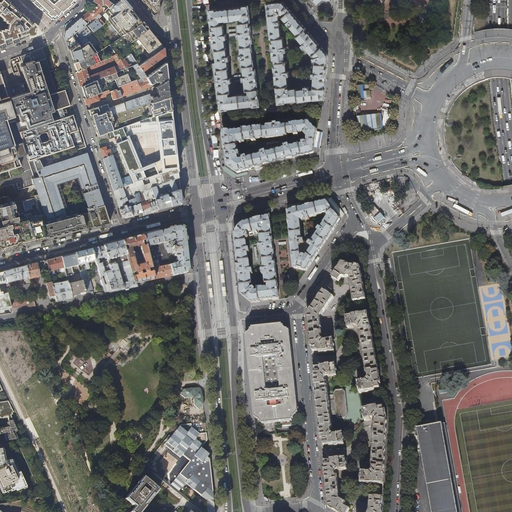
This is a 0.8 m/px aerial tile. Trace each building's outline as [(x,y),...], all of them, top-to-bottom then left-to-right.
[(31,36),(35,34),(37,27),(32,22),(23,14),(13,5),(7,0),(0,0),(0,15),(4,19),(4,20),(6,21),(6,23),(9,24),(8,29),(5,30),(1,30),(1,32),(0,32),(0,48),(8,45),(15,42),(24,39),(31,36)] [(49,1),(47,0),(29,0),(42,11),(51,19),(53,17),(55,20),(59,17),(62,13),(51,3),(49,1)] [(53,0),(51,3),(62,13),(67,10),(72,5),(75,2),(76,0),(53,0)] [(110,2),(106,0),(93,0),(92,3),(90,5),(94,8),(89,13),(97,20),(99,18),(101,16),(99,14),(103,9),(100,6),(103,4),(104,5),(105,4),(109,7),(112,4),(112,3),(110,2)] [(122,9),(115,0),(113,2),(112,3),(112,4),(109,7),(105,11),(106,12),(105,12),(108,16),(108,20),(122,9)] [(128,4),(125,0),(114,0),(115,0),(122,9),(127,16),(134,10),(128,4)] [(158,0),(141,0),(144,3),(145,3),(146,2),(147,3),(151,8),(154,12),(159,10),(158,0)] [(298,101),(304,101),(325,98),(328,55),(325,51),(321,47),(320,48),(318,45),(319,44),(314,38),(308,32),(307,33),(305,30),(306,29),(290,10),(283,2),(267,3),(270,28),(271,39),(273,39),(273,43),(272,43),(273,50),(274,59),(275,59),(276,67),(275,67),(276,76),(276,83),(278,83),(278,87),(277,87),(279,103),(285,103),(285,102),(298,100),(298,101)] [(249,6),(242,6),(242,7),(216,10),(216,9),(210,10),(213,38),(215,60),(218,82),(221,110),(227,109),(227,108),(253,105),(254,106),(260,106),(258,89),(257,89),(256,86),(258,85),(257,77),(256,69),(255,69),(252,51),(252,42),(253,42),(251,30),(251,26),(250,26),(249,22),(251,22),(249,6)] [(138,16),(134,10),(127,16),(122,9),(108,20),(122,37),(135,27),(143,22),(138,16)] [(84,14),(80,18),(86,23),(89,21),(90,22),(91,21),(90,20),(91,19),(93,21),(88,26),(93,32),(93,31),(101,25),(97,20),(89,13),(88,11),(87,12),(84,14)] [(428,12),(419,14),(421,23),(430,21),(428,12)] [(85,24),(86,23),(80,18),(73,24),(65,31),(63,36),(65,41),(75,32),(74,30),(77,27),(79,30),(85,24)] [(117,54),(137,38),(148,28),(145,25),(143,22),(135,27),(122,37),(113,43),(109,45),(116,54),(117,54)] [(91,33),(85,24),(79,30),(75,32),(65,41),(66,44),(68,50),(69,49),(76,44),(91,33)] [(152,33),(148,28),(137,38),(152,56),(164,47),(159,41),(152,33)] [(98,52),(95,47),(101,42),(93,31),(93,32),(91,33),(76,44),(69,49),(71,56),(72,59),(73,59),(74,63),(89,57),(96,54),(98,52)] [(23,141),(25,147),(26,154),(29,167),(32,178),(38,177),(33,160),(39,158),(74,146),(70,133),(78,131),(73,114),(64,116),(64,115),(67,113),(66,109),(62,110),(62,108),(70,106),(65,89),(56,91),(42,47),(37,49),(20,56),(23,66),(21,66),(29,91),(8,98),(15,120),(23,141)] [(165,55),(164,47),(152,56),(139,66),(137,63),(132,66),(141,79),(144,78),(146,78),(146,77),(143,71),(165,55)] [(77,73),(100,62),(96,54),(89,57),(74,63),(75,68),(77,73)] [(116,54),(112,57),(100,62),(77,73),(75,73),(78,80),(80,87),(81,86),(127,67),(132,66),(137,63),(131,54),(121,60),(117,54),(116,54)] [(15,78),(20,76),(16,64),(20,62),(18,57),(10,60),(10,64),(15,78)] [(165,63),(146,77),(146,78),(147,79),(147,81),(150,85),(155,82),(156,82),(157,82),(160,84),(167,79),(167,73),(165,63)] [(109,91),(106,83),(108,82),(109,82),(111,82),(112,81),(115,80),(118,87),(131,83),(128,74),(130,73),(127,67),(81,86),(84,96),(85,99),(96,95),(99,94),(109,91)] [(0,172),(21,165),(18,156),(26,154),(25,147),(23,141),(14,144),(7,123),(15,120),(8,98),(0,73),(0,172)] [(168,89),(167,79),(160,84),(155,88),(157,90),(157,94),(156,96),(152,97),(151,94),(109,108),(111,115),(169,97),(168,89)] [(113,99),(140,91),(147,88),(151,87),(150,85),(147,81),(144,82),(138,84),(137,81),(131,83),(118,87),(109,91),(99,94),(100,97),(109,95),(108,94),(111,93),(113,99)] [(369,98),(369,91),(364,91),(364,86),(356,86),(356,99),(369,98)] [(381,94),(378,101),(392,107),(395,100),(381,94)] [(97,98),(96,95),(85,99),(84,100),(86,105),(98,100),(97,98)] [(170,99),(169,97),(111,115),(92,121),(93,124),(94,126),(97,136),(111,131),(119,128),(118,123),(151,112),(152,116),(166,111),(171,111),(170,101),(170,99)] [(111,115),(109,108),(108,104),(89,110),(90,113),(92,119),(92,121),(111,115)] [(157,174),(177,167),(174,138),(172,119),(171,111),(166,111),(152,116),(125,126),(127,132),(125,133),(122,127),(119,128),(111,131),(113,137),(118,135),(121,141),(116,143),(132,183),(145,178),(142,171),(154,166),(157,174)] [(381,114),(356,116),(357,130),(382,129),(381,114)] [(314,154),(314,152),(314,148),(315,142),(316,137),(317,132),(308,123),(299,124),(290,125),(290,126),(283,127),(282,126),(266,127),(266,129),(263,129),(262,128),(257,128),(243,130),(243,131),(230,132),(230,131),(223,132),(225,149),(227,149),(227,151),(227,153),(226,153),(227,162),(227,167),(238,174),(247,171),(249,171),(252,170),(251,169),(255,168),(255,169),(267,166),(291,160),(308,155),(314,154)] [(113,137),(111,131),(97,136),(96,136),(98,142),(113,137)] [(382,135),(363,140),(365,147),(384,142),(382,135)] [(103,158),(112,155),(110,148),(106,150),(105,146),(99,148),(101,154),(103,158)] [(39,158),(33,160),(38,177),(32,178),(30,179),(32,186),(35,186),(39,194),(41,219),(46,239),(49,238),(64,234),(71,232),(88,227),(93,226),(88,211),(63,218),(55,186),(79,178),(82,190),(97,185),(96,181),(90,163),(86,152),(45,166),(43,166),(39,158)] [(120,179),(112,155),(103,158),(107,173),(113,190),(122,187),(120,179)] [(238,174),(227,167),(227,162),(222,162),(223,169),(234,177),(248,173),(247,171),(238,174)] [(178,175),(177,167),(157,174),(154,175),(158,185),(163,183),(168,181),(174,179),(178,177),(178,175)] [(122,187),(113,190),(114,193),(117,202),(121,216),(125,218),(127,217),(132,216),(130,206),(136,204),(134,198),(127,201),(123,190),(126,187),(129,187),(132,195),(133,194),(151,188),(158,185),(154,175),(145,178),(132,183),(122,187)] [(120,179),(122,187),(132,183),(129,176),(120,179)] [(178,189),(174,179),(168,181),(171,188),(167,189),(166,191),(162,194),(161,194),(160,195),(161,196),(160,196),(158,191),(165,190),(165,188),(163,183),(158,185),(151,188),(154,197),(158,209),(163,208),(171,206),(168,196),(167,193),(170,192),(178,189)] [(97,185),(82,190),(88,211),(93,226),(96,225),(103,224),(107,222),(109,219),(107,214),(102,196),(98,184),(97,185)] [(151,188),(133,194),(134,198),(136,204),(140,203),(143,213),(146,212),(151,211),(154,210),(158,209),(154,197),(151,188)] [(180,195),(180,189),(178,189),(170,192),(171,194),(172,194),(172,195),(168,196),(171,206),(175,205),(177,204),(181,199),(180,195)] [(410,190),(392,207),(398,213),(416,197),(410,190)] [(35,241),(46,239),(41,219),(39,194),(31,196),(29,199),(14,203),(12,198),(7,195),(0,197),(0,250),(6,249),(6,248),(11,246),(12,247),(18,246),(26,244),(29,243),(29,242),(34,241),(35,241)] [(333,203),(329,197),(321,200),(322,203),(327,202),(330,206),(331,205),(333,203)] [(290,212),(288,212),(289,220),(291,237),(294,263),(294,268),(306,271),(312,263),(322,248),(332,232),(341,220),(339,219),(337,215),(332,209),(330,206),(327,202),(322,203),(321,203),(303,208),(290,212)] [(136,215),(143,213),(140,203),(136,204),(130,206),(132,216),(136,215)] [(343,216),(333,203),(331,205),(332,209),(337,215),(339,219),(341,220),(343,216)] [(378,210),(371,214),(378,227),(389,221),(385,213),(380,215),(378,210)] [(242,224),(235,234),(235,240),(238,262),(241,286),(242,295),(245,297),(246,299),(251,303),(260,302),(260,301),(273,299),(273,300),(276,300),(279,300),(278,283),(276,283),(276,280),(277,280),(275,263),(274,263),(273,256),(274,256),(273,246),(273,239),(271,240),(271,236),(272,236),(271,222),(270,217),(260,219),(242,224)] [(170,229),(160,231),(163,244),(165,244),(165,242),(171,241),(172,248),(186,246),(186,242),(184,230),(179,226),(170,229)] [(152,234),(142,236),(147,254),(165,249),(163,244),(160,231),(152,234)] [(154,279),(147,254),(142,236),(138,237),(125,241),(122,241),(135,283),(144,282),(154,279)] [(102,247),(97,248),(100,259),(104,257),(104,259),(107,258),(107,260),(101,262),(101,264),(105,275),(108,284),(110,291),(114,290),(125,288),(136,286),(135,283),(122,241),(113,244),(102,247)] [(172,276),(181,274),(186,273),(188,270),(187,259),(186,246),(172,248),(165,249),(172,276)] [(93,249),(91,249),(95,261),(104,292),(104,293),(107,293),(110,292),(110,291),(108,284),(104,285),(102,276),(105,275),(101,264),(98,264),(97,260),(100,259),(97,248),(93,249)] [(84,251),(74,254),(78,265),(84,264),(85,266),(83,267),(82,268),(83,270),(79,271),(85,293),(92,292),(89,281),(88,281),(85,269),(86,269),(89,269),(89,268),(87,263),(95,261),(91,249),(84,251)] [(165,249),(147,254),(154,279),(162,278),(171,276),(172,276),(165,249)] [(78,265),(74,254),(67,256),(61,257),(65,274),(67,282),(71,296),(78,295),(85,293),(79,271),(78,265)] [(53,259),(46,261),(50,278),(52,277),(52,275),(55,274),(55,271),(60,269),(62,274),(65,274),(61,257),(53,259)] [(350,282),(354,302),(366,300),(360,267),(342,263),(337,270),(334,275),(331,279),(335,281),(336,280),(339,282),(342,277),(346,278),(347,277),(350,277),(351,281),(350,282)] [(31,265),(26,267),(29,279),(39,277),(36,264),(31,265)] [(13,270),(2,273),(7,293),(13,292),(12,287),(8,288),(7,283),(27,278),(28,283),(29,283),(29,279),(26,267),(13,270)] [(8,299),(7,293),(2,273),(0,273),(0,308),(10,307),(8,299)] [(52,285),(51,282),(48,283),(46,284),(49,297),(54,296),(52,285)] [(72,299),(71,296),(67,282),(52,285),(54,296),(55,299),(56,302),(64,301),(72,299)] [(311,346),(312,354),(334,352),(333,339),(327,340),(327,341),(324,341),(322,339),(322,336),(320,318),(334,297),(324,290),(323,291),(319,297),(315,304),(310,311),(307,314),(308,321),(309,326),(310,336),(311,346)] [(35,306),(33,297),(32,297),(8,299),(10,307),(11,308),(22,307),(35,306)] [(358,382),(360,394),(375,391),(375,390),(382,388),(381,385),(377,364),(371,330),(368,312),(346,317),(348,329),(354,328),(354,327),(357,326),(359,328),(360,331),(359,331),(367,375),(368,375),(369,379),(367,381),(364,381),(358,382)] [(263,424),(264,435),(276,434),(275,422),(293,420),(293,418),(293,417),(294,417),(296,415),(295,414),(296,413),(299,413),(297,402),(295,384),(294,369),(292,355),(290,336),(290,330),(287,330),(286,330),(287,329),(284,327),(284,328),(283,327),(283,324),(277,325),(255,327),(252,328),(252,330),(251,331),(251,330),(249,333),(248,335),(246,335),(247,339),(249,360),(251,377),(252,394),(254,411),(255,418),(257,418),(258,418),(258,419),(260,421),(261,420),(262,421),(262,424),(263,424)] [(329,445),(330,447),(344,445),(343,433),(337,433),(337,434),(334,434),(332,433),(332,429),(331,415),(337,414),(337,417),(339,419),(346,418),(347,416),(345,392),(343,390),(336,391),(334,393),(334,396),(329,396),(327,383),(326,383),(326,379),(328,377),(331,377),(331,378),(337,377),(336,365),(321,366),(321,368),(313,368),(314,378),(315,387),(316,392),(316,398),(317,403),(318,411),(318,414),(319,422),(319,426),(320,426),(320,428),(320,431),(320,436),(321,436),(321,441),(322,446),(329,445)] [(0,418),(8,417),(8,421),(13,420),(10,415),(12,414),(12,413),(13,412),(8,401),(0,401),(0,391),(2,390),(0,384),(0,418)] [(203,404),(201,389),(200,388),(201,388),(200,387),(199,388),(198,387),(184,388),(180,394),(185,398),(192,396),(193,394),(195,396),(193,399),(194,405),(199,409),(203,404)] [(361,484),(383,485),(385,454),(387,423),(387,417),(385,406),(378,408),(378,406),(362,409),(365,421),(371,420),(370,419),(373,418),(376,420),(376,424),(374,424),(372,467),(373,467),(373,470),(371,473),(368,472),(368,471),(361,471),(361,484)] [(0,434),(2,434),(7,433),(15,432),(18,430),(13,420),(8,421),(9,426),(0,427),(0,434)] [(189,460),(178,475),(186,482),(191,476),(198,483),(194,488),(202,494),(200,497),(209,505),(214,499),(209,459),(206,456),(209,453),(200,447),(207,439),(206,432),(198,433),(191,427),(191,423),(180,424),(166,441),(164,444),(180,457),(182,455),(184,452),(191,458),(189,460)] [(416,428),(431,511),(457,511),(442,424),(416,428)] [(0,442),(14,440),(19,439),(15,432),(7,433),(2,434),(0,434),(0,442)] [(164,444),(166,441),(165,440),(147,461),(148,463),(164,444)] [(45,447),(49,452),(54,448),(50,443),(45,447)] [(0,449),(0,484),(4,493),(10,491),(11,492),(16,490),(17,491),(26,487),(20,472),(17,473),(11,460),(5,461),(2,449),(0,449)] [(57,471),(63,469),(56,449),(50,452),(57,471)] [(191,458),(184,452),(182,455),(189,460),(191,458)] [(337,511),(348,511),(350,509),(345,506),(347,503),(340,499),(337,476),(336,476),(336,472),(338,470),(341,469),(341,470),(347,470),(346,457),(323,460),(324,465),(325,474),(326,486),(327,499),(328,507),(331,509),(337,511)] [(145,467),(200,511),(215,511),(215,510),(214,499),(209,505),(209,511),(206,511),(148,464),(145,467)] [(58,475),(72,510),(90,503),(76,468),(58,475)] [(198,483),(191,476),(186,482),(184,484),(200,497),(202,494),(194,488),(198,483)] [(159,490),(142,477),(138,482),(138,483),(129,494),(129,493),(124,499),(134,507),(130,511),(141,511),(146,507),(145,506),(154,495),(154,496),(159,490)] [(382,511),(383,497),(370,497),(369,511),(368,511),(382,511)]
